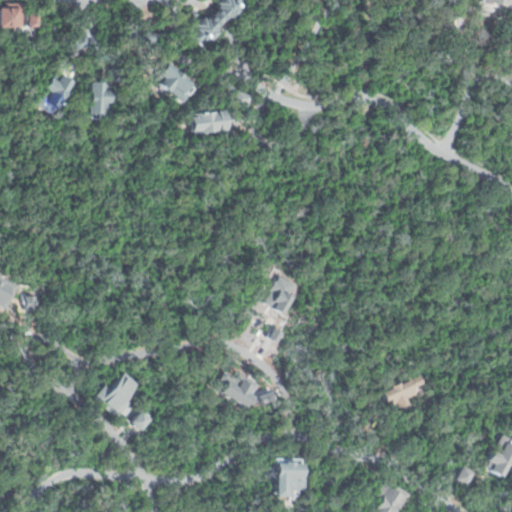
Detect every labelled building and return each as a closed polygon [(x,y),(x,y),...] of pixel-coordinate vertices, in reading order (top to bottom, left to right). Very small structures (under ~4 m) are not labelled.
[(240,0),(243,2),(218,29),(204,44),(187,28),(200,13),(212,0),(240,0)] [(511,0),(511,6),(507,5),(506,9),(475,2),(475,0),(511,0)] [(0,8),(19,8),(19,29),(0,29),(0,8)] [(25,14),(35,14),(34,26),(24,26),(25,14)] [(138,31),(149,32),(147,42),(136,41),(138,31)] [(79,34),(84,46),(75,50),(69,38),(79,34)] [(191,90),(177,106),(147,80),(161,64),(191,90)] [(51,73),(68,81),(53,114),(35,105),(51,73)] [(84,83),(106,84),(104,121),(82,119),(84,83)] [(232,93),(247,100),(242,111),(227,104),(232,93)] [(220,112),(222,134),(187,138),(185,116),(220,112)] [(128,368),(141,381),(123,399),(130,406),(114,422),(90,398),(104,383),(109,388),(128,368)] [(375,395),(383,413),(415,399),(412,391),(422,387),(418,376),(375,395)] [(138,411),(147,418),(138,428),(130,421),(138,411)] [(497,434),(511,440),(511,448),(497,479),(480,471),(497,434)] [(271,457),(297,458),(296,477),(302,477),(302,486),(296,487),(296,497),(270,495),(271,457)] [(458,464),(471,471),(463,488),(449,481),(458,464)] [(381,478),(407,493),(395,511),(365,511),(362,510),(381,478)]
